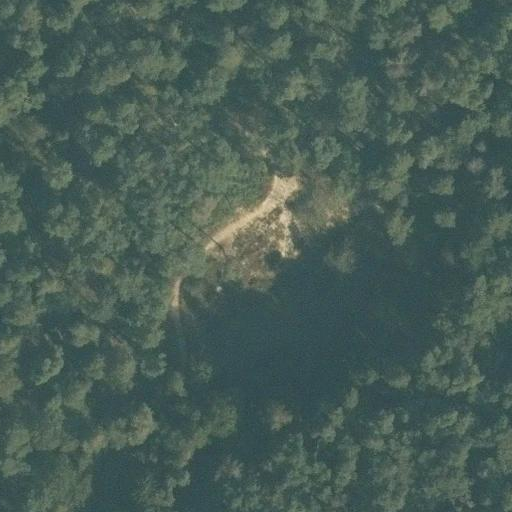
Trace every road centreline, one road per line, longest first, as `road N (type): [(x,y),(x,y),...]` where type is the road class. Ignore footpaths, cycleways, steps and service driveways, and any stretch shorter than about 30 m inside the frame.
road 1 (track): [(94,471),(177,380),(188,346),(176,302),(185,274),(270,199),(283,172),(277,137),(152,0)]
road 2 (track): [(0,457),(58,417),(94,471)]
